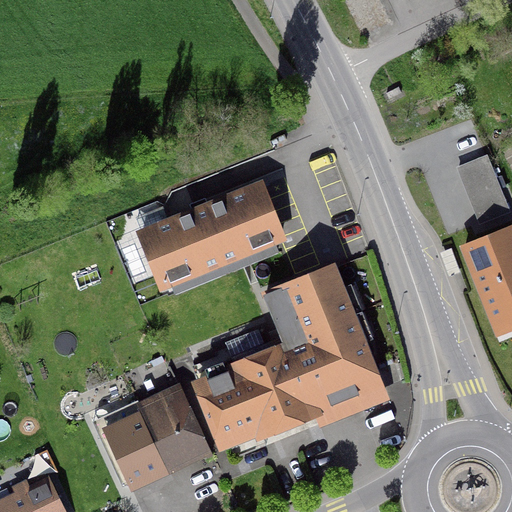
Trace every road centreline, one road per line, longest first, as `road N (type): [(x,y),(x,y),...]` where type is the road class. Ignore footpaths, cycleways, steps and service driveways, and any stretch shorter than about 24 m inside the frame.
road 1 (tertiary): [(431,332),(350,116),(290,0)]
road 2 (track): [(495,0),(331,77)]
road 3 (unknown): [(330,257),(297,157),(357,133)]
road 4 (track): [(240,0),(281,64),(331,77)]
